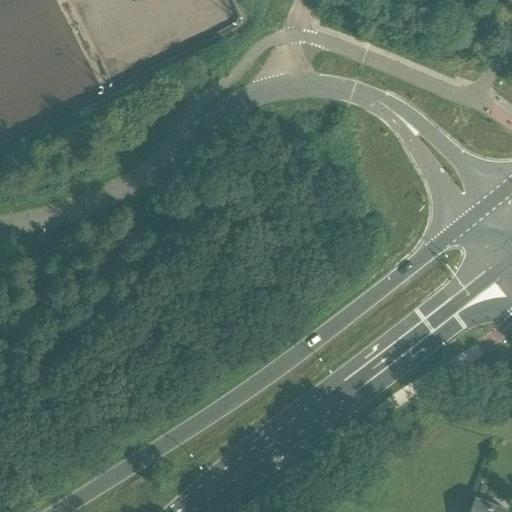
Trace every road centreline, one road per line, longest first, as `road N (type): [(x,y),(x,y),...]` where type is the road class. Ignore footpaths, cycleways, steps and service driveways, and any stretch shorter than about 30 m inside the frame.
road 1 (secondary): [(465,221),(295,355),(58,511)]
road 2 (unclassified): [(372,101),(298,84),(255,95),(140,183),(63,215),(0,227)]
road 3 (secondary): [(178,511),(498,268)]
road 4 (unclassified): [(490,201),(417,123),(372,101)]
road 5 (unclassified): [(372,101),(465,221)]
